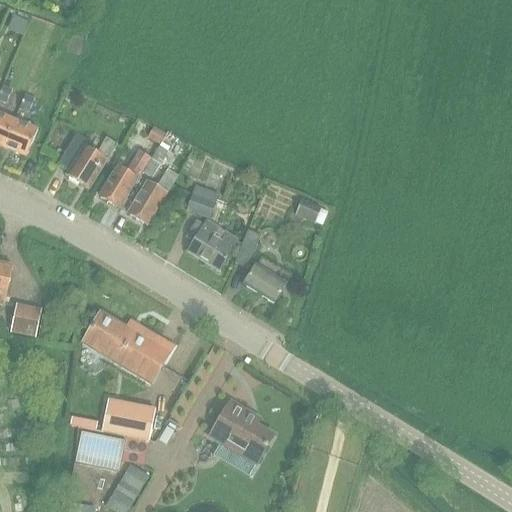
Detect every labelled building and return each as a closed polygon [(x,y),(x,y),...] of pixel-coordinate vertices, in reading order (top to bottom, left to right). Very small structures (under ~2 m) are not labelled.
[(61,0),(60,5),(70,9),(73,0),(61,0)] [(10,29),(5,42),(16,46),(21,33),(10,29)] [(0,101),(6,104),(11,91),(2,87),(0,91),(0,101)] [(28,113),(33,100),(24,97),(19,110),(28,113)] [(0,114),(0,147),(2,148),(14,121),(0,114)] [(14,121),(2,148),(26,158),(37,130),(14,121)] [(153,128),(146,139),(159,147),(164,139),(165,136),(153,128)] [(68,171),(86,142),(76,136),(58,165),(68,171)] [(86,142),(68,171),(69,172),(66,177),(88,190),(116,146),(106,140),(97,155),(84,148),(87,143),(86,142)] [(150,160),(141,174),(142,174),(151,179),(166,154),(158,149),(151,160),(150,160)] [(119,210),(141,174),(150,160),(139,153),(127,173),(117,167),(99,197),(119,210)] [(168,172),(158,189),(147,182),(127,215),(147,226),(176,178),(168,172)] [(209,220),(218,196),(195,187),(186,211),(209,220)] [(296,215),(314,223),(320,210),(302,202),(296,215)] [(320,210),(314,223),(321,226),(327,213),(320,210)] [(231,251),(237,242),(207,223),(203,229),(196,224),(188,237),(195,241),(188,252),(219,271),(231,251)] [(247,231),(234,264),(247,269),(260,237),(247,231)] [(256,267),(255,267),(243,286),(273,305),(291,276),(262,258),(256,267)] [(0,305),(4,306),(12,267),(0,264),(0,305)] [(20,313),(17,326),(37,330),(40,317),(20,313)] [(151,385),(173,347),(139,327),(135,334),(100,313),(82,344),(151,385)] [(108,401),(102,433),(148,442),(154,411),(108,401)] [(256,466),(272,438),(245,422),(249,415),(230,403),(209,438),(256,466)] [(81,431),(75,463),(117,472),(119,461),(123,440),(95,434),(81,431)] [(131,466),(107,507),(114,511),(128,511),(150,477),(131,466)] [(78,488),(72,498),(84,506),(91,496),(78,488)]
